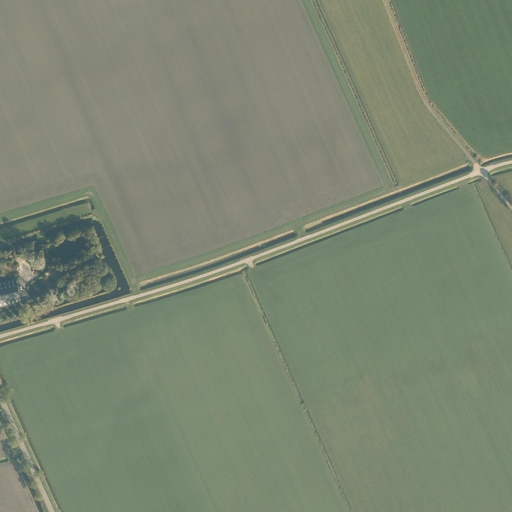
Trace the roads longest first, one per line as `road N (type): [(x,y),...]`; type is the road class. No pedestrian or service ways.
road 1 (unclassified): [(0,336),(203,275),(511,161)]
road 2 (tertiary): [(51,511),(0,396)]
